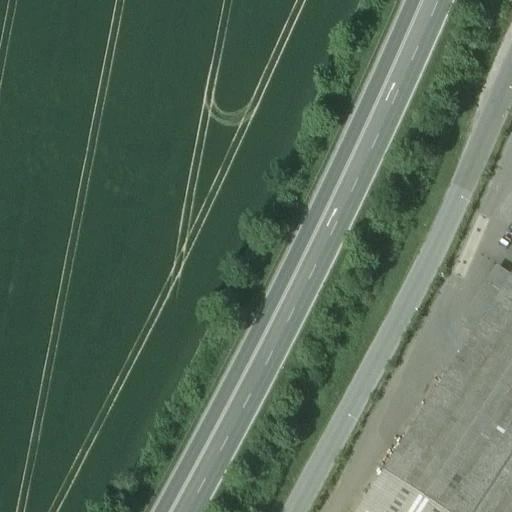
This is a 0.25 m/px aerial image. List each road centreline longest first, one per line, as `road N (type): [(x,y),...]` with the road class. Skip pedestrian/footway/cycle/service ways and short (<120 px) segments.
road 1 (trunk): [(427,0),(374,124),(179,511)]
road 2 (residential): [(511,83),(301,511)]
